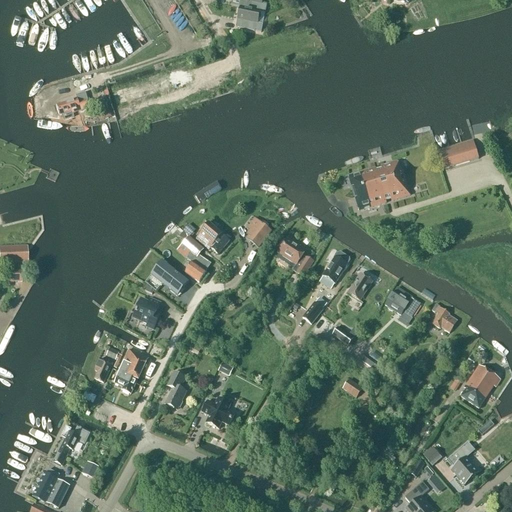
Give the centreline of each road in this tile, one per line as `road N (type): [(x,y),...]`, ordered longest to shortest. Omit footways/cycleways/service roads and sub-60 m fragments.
road 1 (residential): [(328,511),(160,442),(144,443)]
road 2 (residential): [(134,423),(191,305),(203,289),(225,288),(241,273)]
